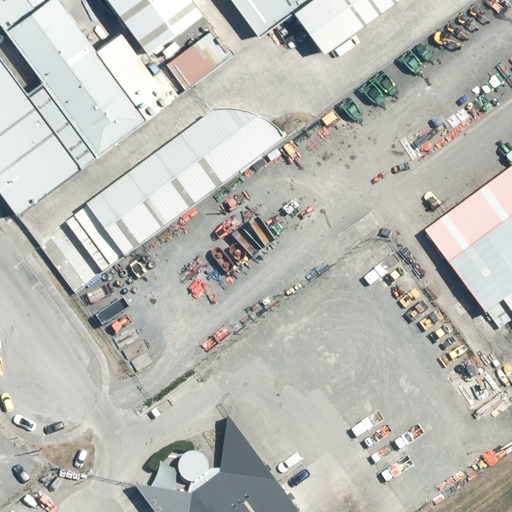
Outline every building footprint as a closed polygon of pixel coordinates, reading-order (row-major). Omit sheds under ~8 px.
[(128,108),(46,0),(21,0),(17,3),(15,0),(0,0),(0,41),(78,145),(128,108)] [(182,0),(103,0),(138,46),(189,8),(182,0)] [(276,0),(221,0),(241,26),(276,0)] [(276,0),(307,41),(362,0),(276,0)] [(0,204),(65,156),(0,70),(0,204)] [(199,109),(79,198),(117,248),(268,136),(251,115),(238,108),(222,106),(199,109)] [(511,203),(435,261),(470,309),(488,296),(511,277),(511,203)] [(511,316),(511,277),(488,296),(506,321),(511,316)] [(290,511),(234,436),(136,509),(138,511),(290,511)]
